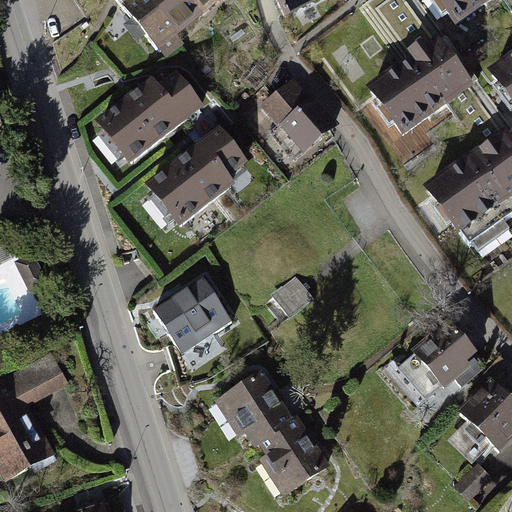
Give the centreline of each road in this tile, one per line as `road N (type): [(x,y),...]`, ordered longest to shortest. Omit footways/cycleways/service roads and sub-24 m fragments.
road 1 (residential): [(166,511),(3,0)]
road 2 (residential): [(511,355),(426,254),(361,144),(286,53),(266,0)]
